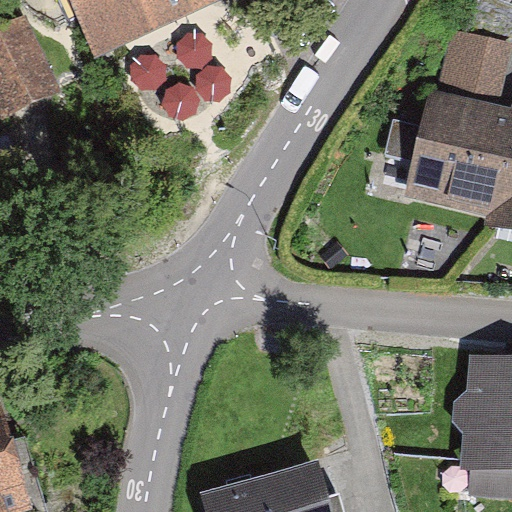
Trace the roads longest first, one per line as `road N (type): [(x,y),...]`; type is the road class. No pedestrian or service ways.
road 1 (unclassified): [(201,306),(243,221),(382,0)]
road 2 (residential): [(201,306),(274,301),(511,320)]
road 3 (unclassified): [(148,511),(174,380),(201,306)]
road 4 (residential): [(201,306),(92,316),(0,345)]
